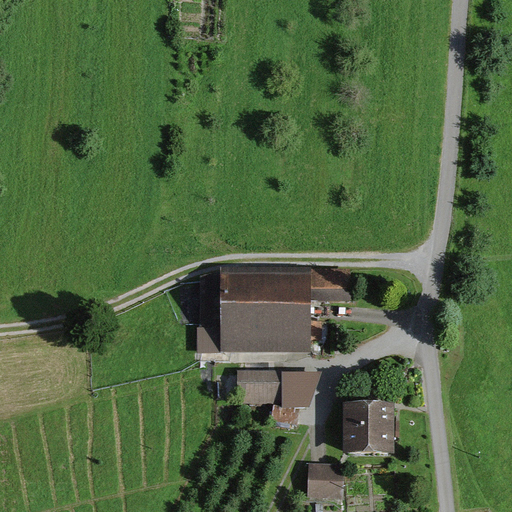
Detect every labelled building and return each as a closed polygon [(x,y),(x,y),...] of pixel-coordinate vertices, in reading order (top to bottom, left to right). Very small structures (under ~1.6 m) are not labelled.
[(222,273),(201,281),(196,353),(311,354),(311,343),(322,341),(323,323),(312,323),(311,304),(350,304),(350,273),(222,273)] [(283,373),(237,374),(238,406),(275,407),(282,407),(283,377),(283,373)] [(322,376),(283,377),(282,407),(282,410),(300,410),(309,410),(322,376)] [(297,427),(300,410),(282,410),(282,407),(275,407),(273,422),(297,427)] [(370,410),(341,410),(342,460),(393,459),(393,410),(370,410)] [(344,469),(308,468),(307,502),(343,503),(344,469)]
